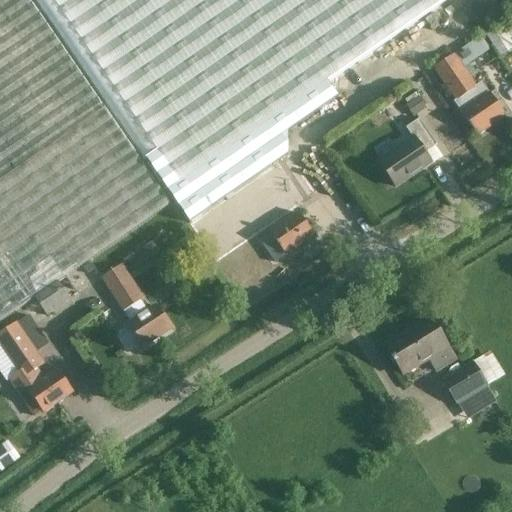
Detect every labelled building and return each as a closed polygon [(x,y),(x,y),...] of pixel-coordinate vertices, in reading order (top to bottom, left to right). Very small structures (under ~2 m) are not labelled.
[(52,0),(157,152),(145,160),(190,223),(288,156),(288,133),(338,98),(327,83),(447,0),(52,0)] [(454,104),(476,138),(504,119),(481,84),(476,87),(455,55),(434,70),(456,103),(454,104)] [(404,100),(417,116),(428,107),(415,91),(404,100)] [(379,163),(396,188),(431,165),(424,154),(437,146),(420,120),(406,129),(413,140),(379,163)] [(324,151),(303,166),(328,199),(348,184),(324,151)] [(271,233),(287,255),(312,237),(296,215),(284,223),(278,213),(285,208),(263,175),(242,189),(264,222),(269,219),(276,229),(271,233)] [(153,244),(125,262),(132,273),(160,255),(153,244)] [(126,352),(132,353),(140,348),(141,350),(169,332),(154,308),(148,312),(142,302),(145,300),(123,266),(101,280),(123,314),(124,313),(130,323),(126,326),(127,329),(119,334),(118,339),(126,352)] [(37,294),(47,313),(68,303),(58,283),(37,294)] [(386,347),(403,376),(429,360),(436,372),(455,360),(431,320),(386,347)] [(16,324),(0,335),(0,345),(0,346),(20,374),(9,381),(34,418),(43,412),(44,414),(72,394),(56,371),(45,379),(38,370),(44,366),(21,332),(16,324)] [(465,402),(475,417),(499,402),(490,387),(488,388),(473,363),(442,382),(457,407),(465,402)]
